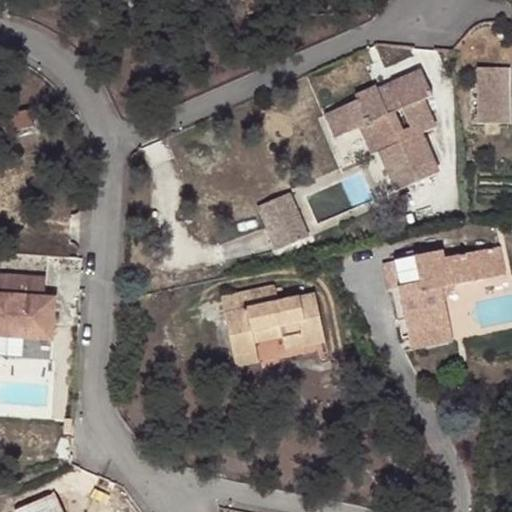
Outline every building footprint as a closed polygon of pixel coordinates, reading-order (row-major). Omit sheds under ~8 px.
[(477,62),(477,118),(511,118),(510,61),(477,62)] [(329,106),(304,116),(316,146),(341,136),(369,197),(414,177),(399,138),(410,131),(396,104),(402,101),(390,73),(346,91),(346,88),(326,97),(329,106)] [(0,132),(23,130),(19,111),(0,113),(0,132)] [(316,146),(304,116),(292,121),(305,150),(316,146)] [(271,218),(241,232),(256,267),(287,254),(271,218)] [(485,246),(464,250),(470,278),(491,274),(485,246)] [(470,278),(464,250),(431,255),(429,249),(368,261),(374,289),(383,287),(391,333),(434,326),(426,286),(470,278)] [(48,294),(48,273),(0,272),(0,336),(55,337),(55,294),(48,294)] [(204,294),(215,349),(238,344),(236,329),(265,324),(269,345),(307,340),(298,291),(262,297),(261,285),(204,294)] [(437,339),(434,326),(391,333),(393,346),(437,339)] [(238,344),(215,349),(218,362),(241,358),(238,344)] [(81,497),(64,485),(45,511),(90,511),(78,503),(81,497)]
